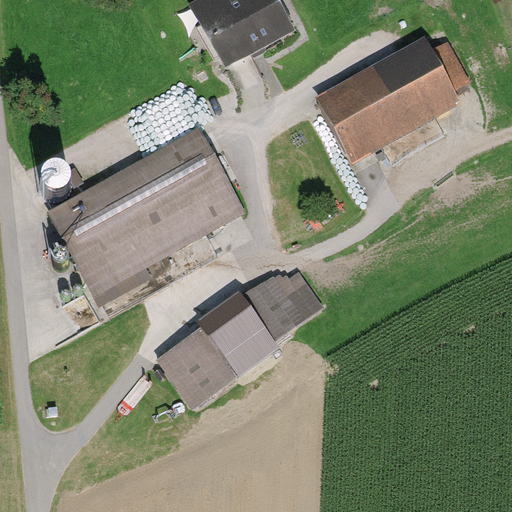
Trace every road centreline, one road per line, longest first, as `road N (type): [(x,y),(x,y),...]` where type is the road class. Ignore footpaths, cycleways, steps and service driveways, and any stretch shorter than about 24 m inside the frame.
road 1 (unknown): [(16,486),(129,384),(188,315),(230,287),(276,271),(248,163),(281,117),(358,61)]
road 2 (track): [(0,253),(18,511)]
